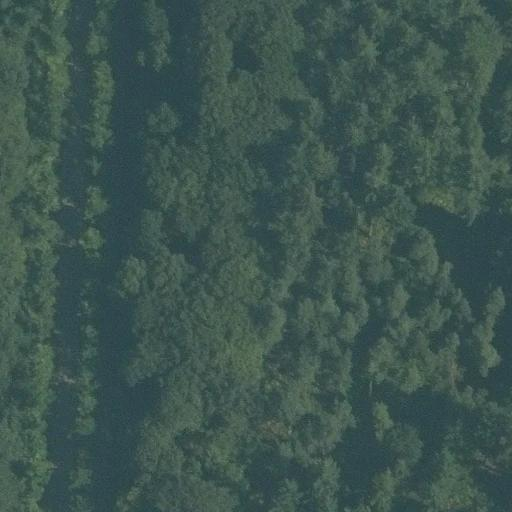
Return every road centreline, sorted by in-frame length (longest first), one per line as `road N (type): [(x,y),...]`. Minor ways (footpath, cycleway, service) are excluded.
road 1 (track): [(274,0),(188,511)]
road 2 (tertiary): [(59,511),(82,0)]
road 3 (track): [(511,282),(485,146),(483,0)]
